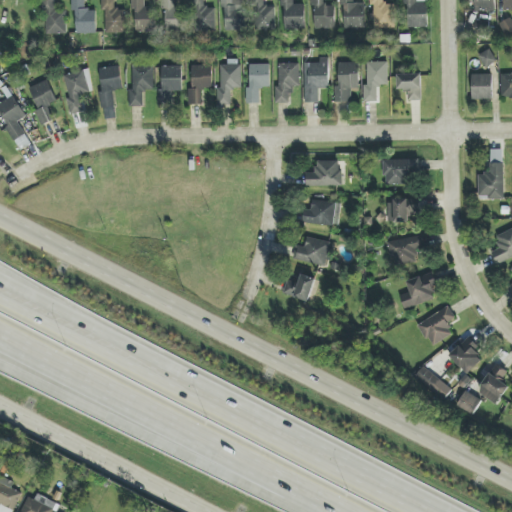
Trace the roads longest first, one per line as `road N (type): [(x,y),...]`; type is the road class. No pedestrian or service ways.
road 1 (primary): [(511,480),(58,248)]
road 2 (residential): [(511,132),(113,138),(12,178)]
road 3 (motorway): [(0,328),(355,511)]
road 4 (residential): [(445,0),(453,238),(476,294),(511,337)]
road 5 (motorway): [(419,511),(191,396)]
road 6 (primary): [(0,407),(203,511)]
road 7 (motorway): [(191,396),(0,273)]
road 8 (motorway): [(191,396),(0,299)]
road 9 (motorway): [(0,356),(189,428)]
road 10 (residential): [(271,136),(271,203),(241,314)]
